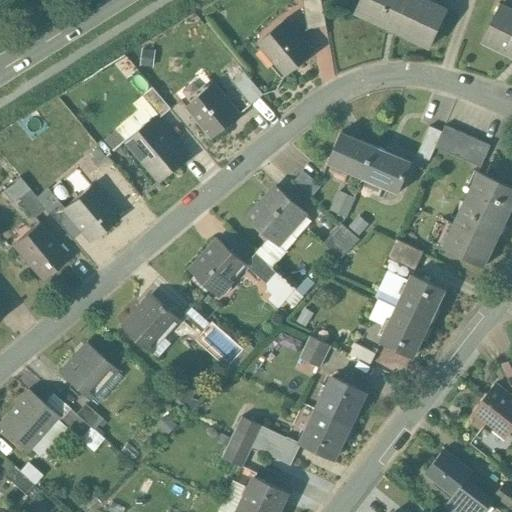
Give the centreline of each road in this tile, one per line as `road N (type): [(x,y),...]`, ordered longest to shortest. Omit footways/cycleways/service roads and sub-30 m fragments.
road 1 (residential): [(0,363),(301,111),(359,75),(418,72),(511,109)]
road 2 (residential): [(509,300),(341,511)]
road 3 (primary): [(118,0),(0,73)]
